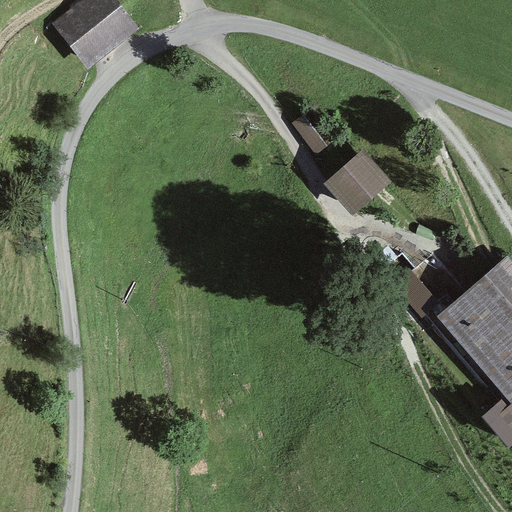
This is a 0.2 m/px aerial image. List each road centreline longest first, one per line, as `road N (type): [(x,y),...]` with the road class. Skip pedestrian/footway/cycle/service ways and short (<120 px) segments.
road 1 (unclassified): [(511,118),(274,26),(199,26),(134,53),(85,117),(61,190),(80,402),(75,511)]
road 2 (track): [(190,0),(199,26),(276,111),(334,212),(429,251)]
road 3 (track): [(505,511),(467,460),(334,212)]
